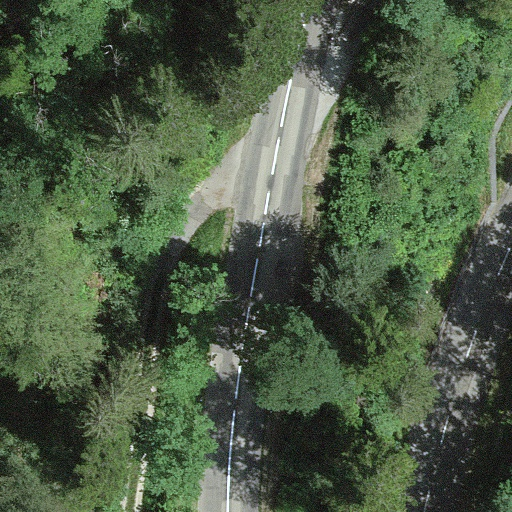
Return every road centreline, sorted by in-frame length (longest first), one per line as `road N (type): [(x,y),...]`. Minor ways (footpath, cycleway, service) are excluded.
road 1 (secondary): [(311,0),(266,221),(232,434),(228,511)]
road 2 (tertiary): [(427,511),(453,401),(511,256)]
